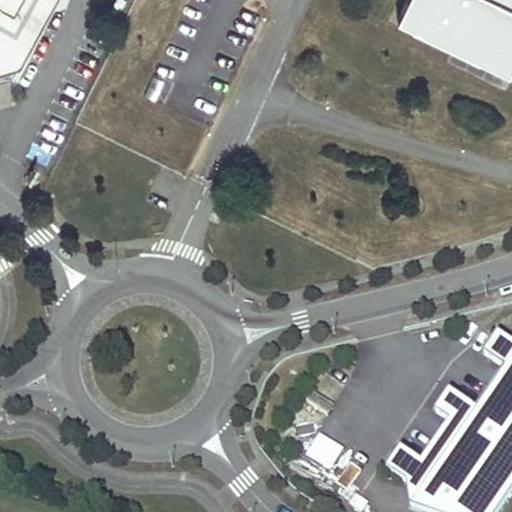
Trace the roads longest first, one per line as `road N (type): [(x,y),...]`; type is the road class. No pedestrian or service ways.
road 1 (unclassified): [(511,267),(225,339)]
road 2 (unclassified): [(61,377),(81,414),(117,438),(159,440),(197,422)]
road 3 (unclassified): [(225,339),(206,303),(164,276),(128,276),(90,293)]
road 4 (unclassified): [(0,202),(90,293)]
